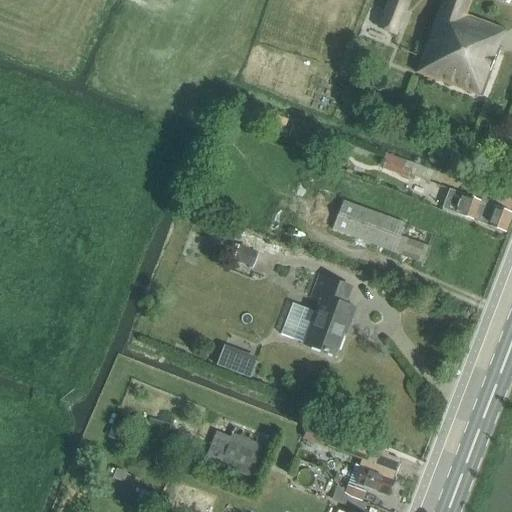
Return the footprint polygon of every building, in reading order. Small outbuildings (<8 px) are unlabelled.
[(409,1),(406,0),(389,0),(378,28),(396,35),(409,1)] [(500,50),(497,49),(504,31),(466,18),(472,0),(443,0),(417,74),(483,98),(500,50)] [(315,133),(299,128),(293,143),(309,149),(315,133)] [(395,155),(391,167),(402,171),(407,159),(395,155)] [(511,216),(511,213),(451,189),(443,209),(506,233),(511,216)] [(345,201),(334,233),(427,263),(432,248),(401,238),(406,224),(345,201)] [(233,261),(253,268),(259,253),(239,245),(233,261)] [(323,299),(306,344),(335,355),(347,324),(350,325),(355,311),(344,307),(351,289),(320,277),(314,295),(323,299)] [(279,333),(302,340),(313,307),(289,300),(279,333)] [(250,476),(262,444),(215,426),(203,458),(250,476)] [(387,455),(331,434),(327,447),(336,450),(360,460),(358,466),(355,465),(344,494),(346,495),(362,502),(367,489),(390,497),(402,463),(386,457),(387,455)]
